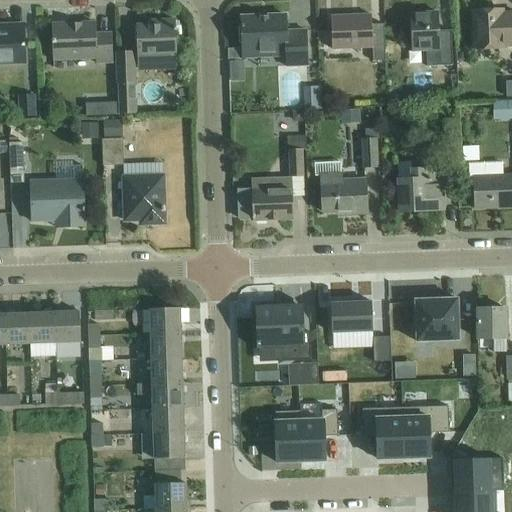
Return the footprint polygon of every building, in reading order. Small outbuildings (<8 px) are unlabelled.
[(507,47),(511,46),(511,14),(506,15),(506,11),(472,13),(473,52),(507,50),(507,47)] [(438,12),(410,14),(412,52),(426,51),(427,67),(453,66),(451,31),(439,31),(438,12)] [(331,17),(332,50),(372,48),(373,61),(385,61),(384,25),(372,25),(372,15),(331,17)] [(285,68),(307,67),(306,32),(286,33),(285,17),(241,18),(243,54),(272,53),(272,58),(285,57),(285,68)] [(158,26),(137,27),(138,55),(176,54),(175,20),(158,21),(158,26)] [(96,23),(52,25),(53,60),(96,58),(96,63),(113,63),(112,34),(96,34),(96,23)] [(0,64),(25,63),(23,27),(0,27),(0,64)] [(136,115),(135,84),(134,52),(117,52),(118,85),(119,116),(136,115)] [(243,62),(230,62),(230,82),(243,82),(243,62)] [(306,108),(321,108),(320,86),(305,87),(306,108)] [(36,116),(35,94),(20,95),(20,116),(36,116)] [(119,115),(118,101),(101,101),(102,115),(119,115)] [(304,109),(292,110),(293,119),(296,122),(305,121),(304,109)] [(360,109),(340,110),(341,124),(361,123),(360,109)] [(104,139),(122,138),(121,120),(104,121),(104,139)] [(455,121),(443,122),(445,165),(457,165),(455,121)] [(99,136),(98,123),(83,123),(83,136),(99,136)] [(364,130),(364,140),(363,140),(364,168),(378,168),(377,140),(379,140),(379,130),(364,130)] [(121,139),(104,140),(105,166),(122,166),(121,139)] [(25,184),(24,142),(10,143),(12,184),(25,184)] [(303,150),(290,150),(291,176),(304,176),(303,150)] [(443,169),(412,170),(412,162),(399,163),(400,213),(444,211),(443,169)] [(352,215),(367,214),(366,180),(342,181),(342,163),(316,164),(316,176),(322,176),(324,212),(352,211),(352,215)] [(511,175),(500,175),(499,163),(464,165),(464,177),(474,176),(475,209),(511,207),(511,175)] [(124,177),(123,177),(125,221),(138,221),(139,225),(148,225),(165,224),(163,176),(163,164),(125,166),(124,166),(124,177)] [(84,179),(32,181),(33,221),(54,220),(54,227),(65,227),(86,226),(84,179)] [(253,190),(238,191),(239,219),(254,218),(254,221),(294,219),(292,188),(253,190)] [(458,299),(415,300),(417,342),(459,340),(458,299)] [(372,302),(330,303),(332,333),(373,332),(372,302)] [(274,306),(255,306),(256,327),(257,349),(259,349),(272,348),(282,348),(282,350),(282,361),(311,360),(311,345),(310,332),(307,332),(303,332),(302,308),(286,308),(277,309),(277,306),(274,306)] [(125,308),(124,324),(138,325),(138,308),(125,308)] [(150,335),(181,334),(180,308),(149,309),(150,335)] [(494,352),(507,352),(507,309),(478,309),(478,339),(494,339),(494,352)] [(55,313),(56,344),(81,343),(80,312),(55,313)] [(112,312),(95,312),(95,321),(113,320),(112,312)] [(31,344),(30,313),(5,314),(6,345),(31,344)] [(55,313),(30,313),(31,344),(31,358),(56,357),(56,344),(55,313)] [(88,337),(101,337),(100,326),(88,326),(88,337)] [(181,334),(150,335),(151,360),(182,359),(181,334)] [(101,349),(101,337),(88,337),(89,350),(101,349)] [(389,337),(373,337),(374,361),(390,361),(389,337)] [(475,356),(464,356),(464,376),(475,376),(475,356)] [(182,359),(151,360),(152,384),(182,384),(182,359)] [(317,364),(302,365),(303,386),(318,385),(317,364)] [(90,387),(102,387),(102,375),(90,375),(90,387)] [(152,384),(137,385),(138,396),(152,395),(152,409),(183,408),(182,384),(152,384)] [(103,399),(102,387),(90,387),(90,399),(103,399)] [(57,395),(58,405),(83,405),(83,394),(57,395)] [(57,395),(45,395),(45,406),(58,405),(57,395)] [(19,396),(8,396),(8,407),(20,407),(19,396)] [(321,404),(299,404),(299,411),(299,421),(301,462),(325,461),(324,437),(338,436),(337,410),(322,411),(321,404)] [(131,406),(131,432),(141,432),(141,405),(131,406)] [(449,433),(448,407),(402,408),(404,459),(430,458),(429,433),(449,433)] [(183,408),(152,409),(153,434),(184,433),(183,408)] [(404,459),(402,408),(362,409),(363,435),(377,435),(378,459),(404,459)] [(275,418),(258,419),(259,442),(276,441),(277,463),(301,462),(299,421),(299,411),(275,412),(275,418)] [(103,424),(91,425),(91,436),(104,436),(103,424)] [(185,459),(184,433),(153,434),(154,459),(185,459)] [(112,435),(91,436),(92,449),(112,449),(112,435)] [(44,511),(43,458),(5,459),(6,511),(44,511)] [(454,491),(451,491),(451,493),(454,493),(496,491),(504,491),(503,472),(503,458),(483,459),(453,460),(453,466),(454,477),(454,491)] [(156,510),(186,509),(186,484),(155,485),(155,498),(143,499),(143,511),(156,510)] [(105,486),(96,486),(96,496),(105,496),(105,486)] [(496,491),(454,493),(455,509),(454,511),(496,511),(497,504),(496,491)] [(93,511),(107,511),(113,511),(113,501),(105,501),(93,501),(93,511)]
